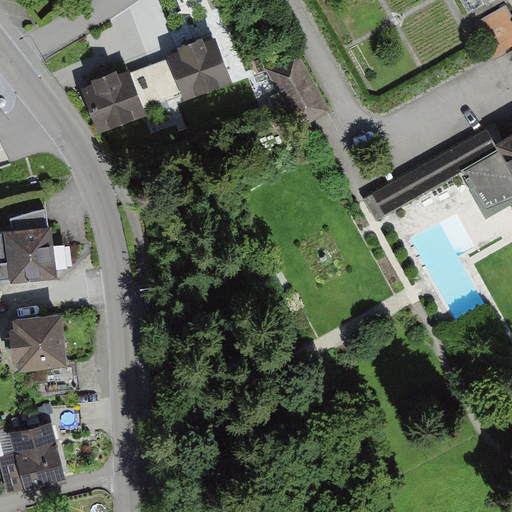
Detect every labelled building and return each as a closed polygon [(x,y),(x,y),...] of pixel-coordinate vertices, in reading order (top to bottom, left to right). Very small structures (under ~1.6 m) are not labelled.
[(461,0),(470,15),(486,6),(483,0),(461,0)] [(184,94),(233,75),(215,32),(205,37),(203,31),(177,42),(180,47),(167,52),(184,94)] [(299,126),(332,107),(298,47),(265,66),(299,126)] [(82,83),(99,128),(148,110),(130,65),(118,69),(116,64),(91,74),(93,79),(82,83)] [(511,131),(502,136),(497,121),(363,199),(376,222),(469,175),(487,216),(511,203),(511,131)] [(4,226),(11,278),(58,272),(52,220),(4,226)] [(19,366),(68,360),(62,308),(13,313),(14,324),(9,324),(13,357),(18,356),(19,366)] [(26,489),(68,477),(52,418),(10,430),(15,451),(0,454),(0,461),(8,490),(25,485),(26,489)]
